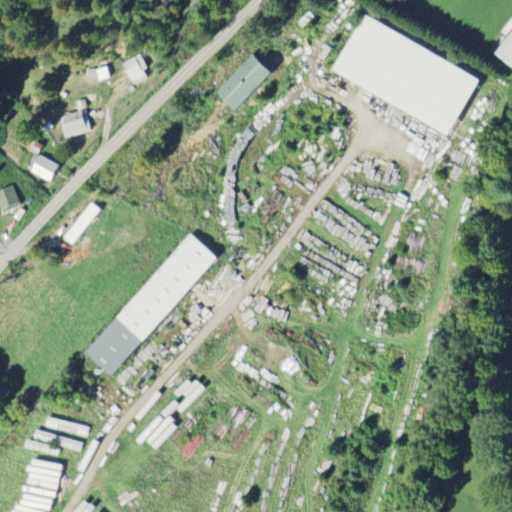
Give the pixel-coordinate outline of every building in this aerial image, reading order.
[(335,74),(453,134),(482,77),(364,17),(335,74)] [(511,29),(496,57),(511,66),(511,29)] [(149,79),(146,71),(150,69),(143,54),(123,64),(134,86),(149,79)] [(216,94),(236,112),(271,73),(252,55),(216,94)] [(61,117),(67,138),(93,131),(87,110),(61,117)] [(32,173),(53,182),(60,165),(39,155),(32,173)] [(0,206),(3,214),(22,206),(13,186),(0,191),(0,206)] [(72,246),(101,210),(92,203),(63,238),(72,246)] [(84,355),(111,378),(217,258),(190,234),(84,355)]
